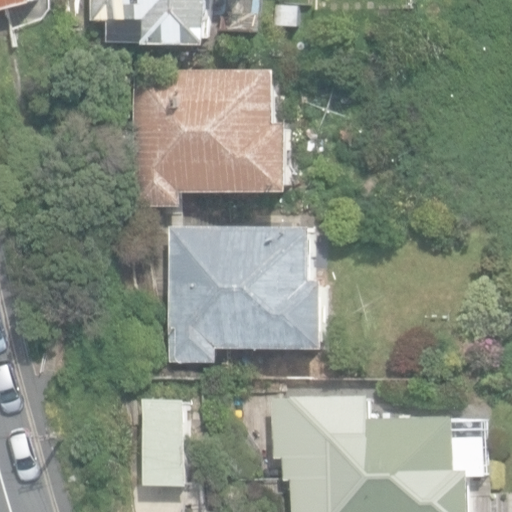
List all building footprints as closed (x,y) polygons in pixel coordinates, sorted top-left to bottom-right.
[(0,0),(0,11),(40,1),(40,0),(0,0)] [(113,20),(113,42),(219,42),(219,0),(98,0),(99,20),(113,20)] [(140,72),(142,205),(188,205),(188,191),(298,190),(297,123),(285,123),(285,70),(140,72)] [(178,228),(175,363),(228,365),(228,343),(332,346),(333,282),(320,281),(322,232),(178,228)] [(475,511),(475,476),(496,476),(495,438),(464,439),(463,413),(379,415),(378,388),(277,391),(279,462),(291,461),(292,481),(302,480),(302,511),(475,511)] [(151,485),(196,487),(199,398),(154,397),(151,485)]
